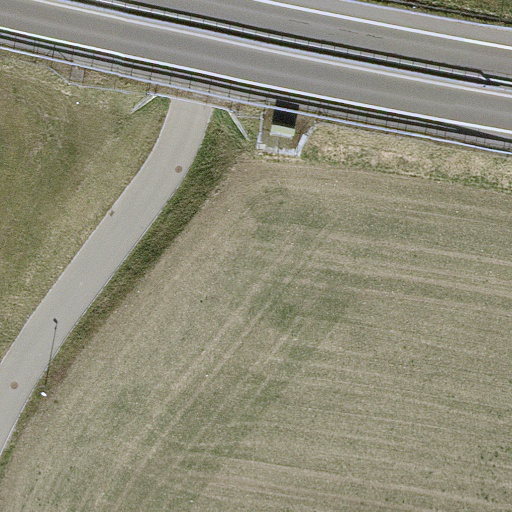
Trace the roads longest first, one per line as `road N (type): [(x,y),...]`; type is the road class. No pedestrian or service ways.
road 1 (trunk): [(0,10),(511,113)]
road 2 (track): [(0,415),(20,370),(164,171),(192,103),(216,0)]
road 3 (trunk): [(511,63),(182,0)]
